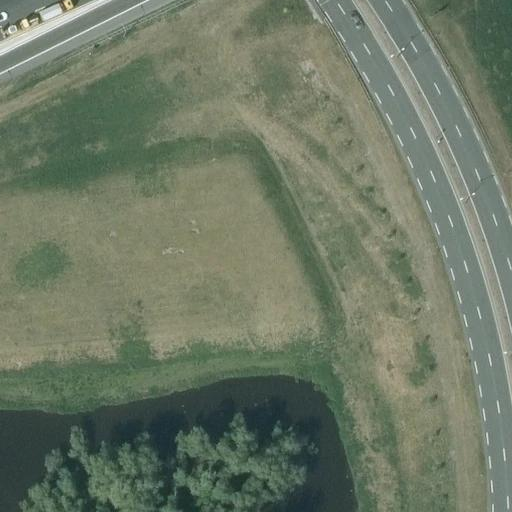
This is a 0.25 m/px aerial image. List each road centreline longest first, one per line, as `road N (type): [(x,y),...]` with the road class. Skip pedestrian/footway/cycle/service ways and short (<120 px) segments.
road 1 (primary): [(332,0),(402,118),(460,254),(495,398),(506,511)]
road 2 (primary): [(511,279),(457,134),(381,0)]
